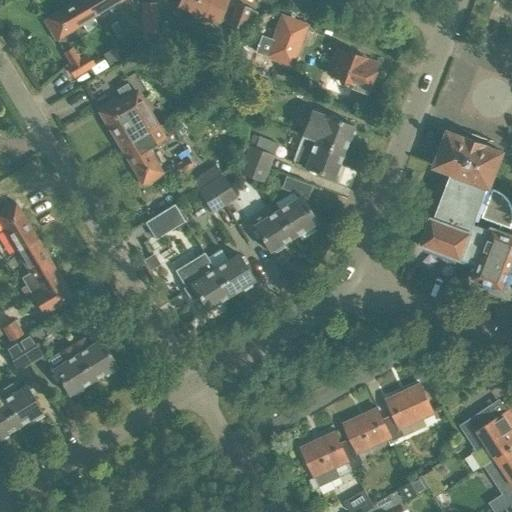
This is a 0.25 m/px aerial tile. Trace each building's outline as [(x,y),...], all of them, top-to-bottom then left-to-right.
[(97,25),(92,16),(94,15),(84,0),(73,0),(43,17),(55,37),(81,23),(86,32),(97,25)] [(84,0),(94,15),(118,0),(84,0)] [(227,0),(178,0),(177,4),(219,21),(227,0)] [(143,33),(158,32),(156,2),(141,2),(143,33)] [(230,22),(242,26),(254,19),(257,10),(238,3),(230,22)] [(292,63),(306,25),(283,16),(269,54),(292,63)] [(159,21),(160,36),(168,36),(167,21),(159,21)] [(79,58),(73,47),(62,53),(69,64),(67,65),(74,78),(96,66),(88,53),(79,58)] [(113,47),(102,53),(108,64),(119,58),(113,47)] [(368,57),(341,47),(331,73),(353,81),(351,86),(366,91),(370,81),(373,80),(375,74),(374,71),(377,63),(367,59),(368,57)] [(265,96),(270,81),(245,72),(239,86),(265,96)] [(304,80),(284,72),(283,76),(277,74),(274,80),(300,90),(304,80)] [(117,97),(98,108),(121,146),(140,135),(155,126),(146,110),(147,109),(136,91),(133,93),(127,82),(119,87),(125,97),(120,101),(117,97)] [(302,133),(303,134),(315,139),(343,150),(348,138),(352,138),(355,130),(352,127),(353,124),(312,108),(302,133)] [(140,135),(121,146),(144,184),(163,173),(147,147),(162,138),(155,126),(140,135)] [(467,137),(449,130),(436,165),(454,171),(490,185),(491,185),(504,150),(486,144),(486,142),(468,135),(467,137)] [(269,167),(278,143),(252,134),(243,158),(269,167)] [(315,139),(303,134),(292,160),(305,165),(333,176),(335,172),(339,173),(342,164),(339,162),(343,150),(315,139)] [(180,175),(193,167),(189,160),(192,159),(186,149),(177,155),(181,161),(174,165),(180,175)] [(263,182),(269,167),(243,158),(238,173),(263,182)] [(196,187),(209,179),(220,173),(215,165),(191,179),(196,187)] [(486,194),(490,185),(454,171),(437,217),(432,215),(422,243),(463,259),(465,253),(479,258),(471,278),(505,291),(506,289),(510,278),(511,271),(511,235),(500,231),(502,228),(504,222),(510,224),(511,220),(511,215),(511,210),(511,206),(509,201),(506,198),(503,194),(499,192),(494,190),(491,196),(486,194)] [(221,175),(220,173),(209,179),(225,205),(237,198),(222,174),(221,175)] [(287,202),(277,209),(292,234),(295,232),(298,235),(314,226),(312,222),(316,220),(307,205),(309,204),(305,197),(307,196),(311,184),(294,177),(289,190),(300,194),(287,202)] [(212,213),(225,205),(209,179),(196,187),(212,213)] [(0,219),(18,249),(36,238),(14,200),(0,208),(0,219)] [(174,203),(145,221),(156,238),(184,220),(174,203)] [(277,209),(253,223),(269,249),(272,247),(275,250),(283,245),(281,241),(287,237),(292,234),(277,209)] [(32,293),(59,276),(36,238),(18,249),(31,271),(22,276),(32,293)] [(220,248),(207,256),(213,267),(230,293),(241,287),(243,289),(251,285),(250,281),(253,279),(237,252),(227,259),(220,248)] [(195,258),(176,270),(191,294),(196,291),(206,308),(209,306),(212,308),(220,304),(219,300),(230,293),(213,267),(207,256),(205,252),(195,258)] [(43,311),(70,295),(59,276),(32,293),(33,295),(27,299),(34,311),(40,307),(43,311)] [(62,329),(83,316),(76,305),(55,317),(62,329)] [(10,346),(17,341),(24,337),(14,321),(0,329),(0,330),(3,334),(10,346)] [(31,363),(42,356),(28,334),(24,337),(17,341),(31,363)] [(92,379),(103,372),(106,375),(114,370),(112,366),(116,364),(99,337),(88,345),(83,337),(71,344),(92,379)] [(18,371),(31,363),(17,341),(10,346),(4,349),(18,371)] [(75,394),(83,389),(81,385),(92,379),(71,344),(57,352),(62,360),(52,367),(69,393),(72,391),(75,394)] [(393,439),(404,433),(425,424),(423,418),(434,413),(421,383),(388,398),(394,413),(383,418),(392,435),(391,436),(393,439)] [(0,389),(0,396),(18,426),(27,420),(29,423),(43,414),(25,384),(14,391),(9,384),(0,389)] [(7,432),(18,426),(0,396),(0,440),(0,441),(8,436),(7,432)] [(352,467),(364,461),(359,450),(391,436),(392,435),(383,418),(378,406),(345,421),(351,436),(340,441),(349,459),(348,459),(352,467)] [(481,411),(460,425),(468,437),(477,450),(473,453),(482,467),(484,465),(495,458),(511,446),(511,412),(509,408),(488,422),(481,411)] [(320,487),(341,477),(335,465),(348,459),(349,459),(340,441),(335,430),(301,445),(320,487)] [(511,446),(495,458),(484,465),(503,493),(489,502),(496,511),(497,511),(511,502),(511,446)] [(433,470),(423,476),(430,488),(435,495),(444,489),(433,470)] [(407,502),(430,488),(423,476),(422,474),(398,488),(407,502)] [(350,511),(353,511),(372,501),(365,489),(344,502),(350,511)] [(511,511),(511,502),(497,511),(511,511)]
